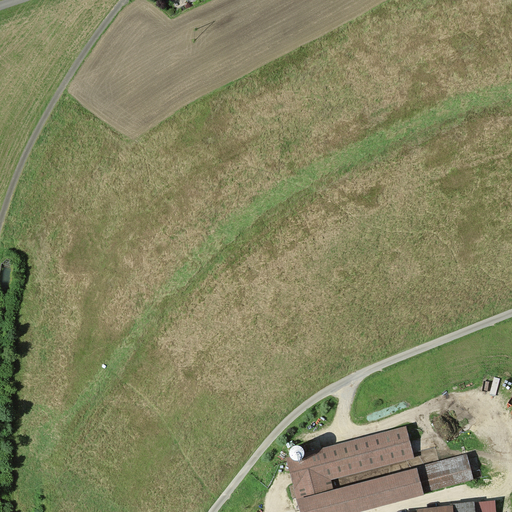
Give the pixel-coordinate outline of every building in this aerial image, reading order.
[(415,458),(406,426),(286,457),(297,500),(334,490),(331,480),(415,458)] [(474,479),(467,454),(417,467),(424,493),(474,479)] [(359,511),(424,495),(424,493),(417,467),(334,490),(297,500),(300,511),(359,511)] [(496,511),(495,500),(475,502),(475,511),(496,511)] [(450,504),(450,505),(453,505),(453,511),(475,511),(475,502),(474,501),(450,504)]
